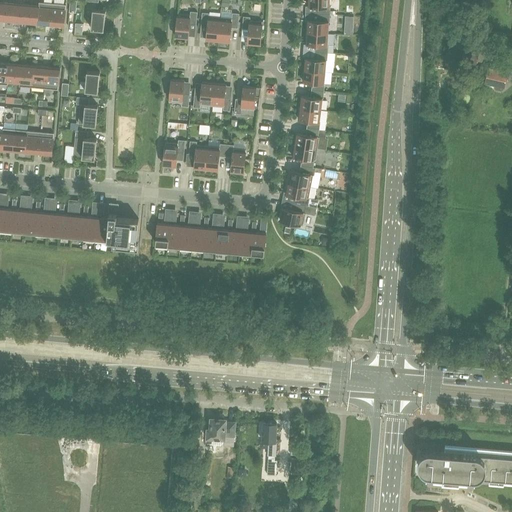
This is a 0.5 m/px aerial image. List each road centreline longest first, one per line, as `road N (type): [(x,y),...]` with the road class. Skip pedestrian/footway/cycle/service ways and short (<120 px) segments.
road 1 (primary): [(381,369),(0,334)]
road 2 (primary): [(0,362),(378,396)]
road 3 (secondary): [(400,371),(418,0)]
road 4 (secondary): [(407,0),(381,369)]
road 5 (unclassified): [(341,344),(0,312)]
road 6 (unclassified): [(0,390),(307,408)]
road 7 (residential): [(283,70),(263,203),(110,190)]
road 8 (residential): [(114,54),(110,190)]
